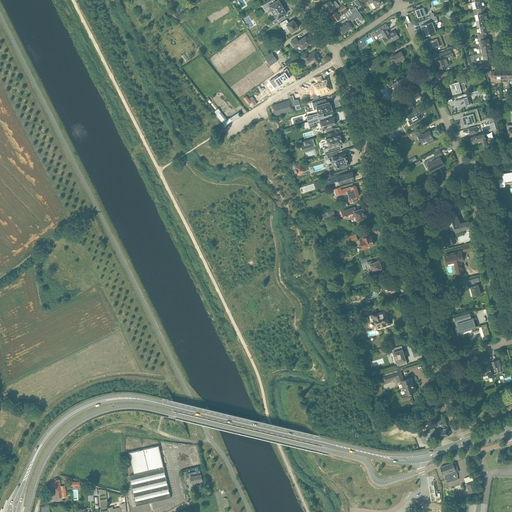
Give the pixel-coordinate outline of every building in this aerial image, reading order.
[(272,0),(269,2),(262,6),(264,10),(267,8),(269,7),(276,20),(274,21),(268,25),(270,28),(281,21),(279,18),(284,15),(286,13),(285,11),(282,5),(281,6),(278,0),(276,2),(274,0),(272,0)] [(333,2),(330,0),(322,6),(328,13),(339,6),(335,1),(333,2)] [(484,0),(483,0),(475,2),(471,3),(473,12),(484,10),(484,7),(485,6),(484,0)] [(428,1),(424,3),(416,5),(418,9),(415,10),(418,17),(417,17),(418,17),(426,14),(425,12),(431,10),(429,5),(428,1)] [(344,14),(346,17),(357,10),(355,7),(351,9),(344,14)] [(360,14),(357,10),(346,17),(349,21),(360,14)] [(475,21),(488,19),(487,12),(485,13),(484,10),(473,12),(474,15),(475,21)] [(336,12),(329,17),(333,22),(340,18),(336,12)] [(436,16),(422,21),(424,25),(421,26),(422,29),(421,30),(422,33),(423,32),(425,36),(436,32),(435,28),(436,27),(435,25),(434,25),(433,25),(432,22),(437,20),(436,16)] [(477,28),(480,27),(489,25),(488,19),(475,21),(477,28)] [(296,30),(296,29),(298,28),(298,27),(299,27),(299,26),(299,25),(298,25),(297,24),(296,25),(296,24),(296,25),(293,20),(288,23),(286,20),(280,23),(283,29),(287,27),(291,33),(292,33),(294,32),(294,31),(296,30)] [(355,27),(351,20),(338,29),(342,35),(351,28),(352,29),(355,27)] [(394,31),(389,34),(386,29),(388,28),(386,23),(370,33),(373,37),(381,33),(383,37),(383,38),(387,44),(389,43),(390,44),(393,41),(398,37),(394,31)] [(489,25),(480,27),(482,33),(479,34),(480,37),(486,36),(486,33),(490,32),(489,25)] [(437,34),(430,37),(431,40),(428,41),(428,42),(429,41),(431,48),(431,49),(440,46),(437,38),(438,38),(437,34)] [(296,38),(290,42),(295,49),(299,46),(301,49),(310,43),(305,36),(298,41),(296,38)] [(480,40),(481,47),(490,45),(489,38),(487,39),(486,36),(480,37),(478,37),(479,41),(480,40)] [(263,37),(257,41),(259,45),(266,41),(263,37)] [(361,39),(357,41),(360,50),(366,46),(363,42),(361,39)] [(480,54),(491,52),(490,45),(481,47),(478,47),(480,54)] [(452,53),(450,50),(439,54),(441,59),(437,61),(438,62),(437,63),(438,66),(439,65),(440,69),(447,67),(446,66),(450,64),(450,65),(447,57),(446,55),(452,53)] [(301,57),(306,64),(309,62),(308,61),(312,58),(316,63),(321,60),(316,54),(315,54),(314,52),(308,56),(306,53),(301,57)] [(391,52),(387,54),(390,60),(392,58),(393,59),(394,59),(395,62),(404,57),(401,52),(393,56),(391,52)] [(473,55),(470,56),(472,62),(475,61),(474,57),(483,55),(484,59),(492,58),(491,52),(480,54),(473,55)] [(265,58),(270,66),(278,60),(272,53),(265,58)] [(365,66),(367,72),(380,65),(377,60),(368,64),(365,66)] [(291,75),(288,71),(288,70),(287,68),(281,71),(282,73),(277,77),(276,76),(268,82),(272,89),(276,86),(277,87),(284,82),(284,81),(291,75)] [(495,78),(501,78),(501,70),(494,70),(494,71),(491,71),(491,80),(495,80),(495,78)] [(402,75),(403,76),(403,78),(398,81),(397,79),(397,80),(397,81),(393,84),(394,85),(397,91),(407,85),(414,97),(420,93),(417,89),(416,89),(415,86),(415,85),(409,74),(404,78),(402,75)] [(321,76),(315,78),(316,84),(314,85),(317,95),(330,91),(326,81),(325,81),(324,81),(324,82),(321,82),(320,80),(322,80),(321,76)] [(452,83),(450,84),(453,95),(462,92),(461,90),(466,89),(463,81),(465,80),(464,76),(451,80),(452,83)] [(468,97),(469,97),(467,97),(466,94),(457,96),(458,99),(456,100),(457,103),(456,103),(457,105),(458,107),(458,108),(466,106),(466,107),(472,105),(471,105),(468,97)] [(292,95),(289,96),(292,106),(299,104),(298,99),(294,100),(292,95)] [(293,110),(292,106),(290,100),(289,100),(290,100),(282,102),(279,102),(280,103),(272,105),(275,115),(293,110)] [(318,114),(331,110),(330,104),(329,105),(328,102),(324,103),(323,100),(312,103),(314,109),(317,108),(318,114)] [(410,105),(404,107),(407,113),(406,113),(409,119),(410,118),(413,123),(421,119),(418,114),(418,113),(423,110),(424,111),(424,110),(421,105),(415,108),(414,106),(413,106),(411,108),(410,105)] [(463,116),(462,116),(463,119),(463,121),(464,124),(464,126),(469,124),(470,126),(479,123),(477,114),(478,114),(477,108),(465,112),(466,115),(464,116),(463,116)] [(239,112),(228,119),(230,122),(241,115),(239,112)] [(327,115),(307,122),(309,126),(313,125),(314,125),(315,125),(314,123),(320,122),(322,128),(323,127),(323,128),(324,128),(325,131),(334,129),(332,125),(336,123),(335,119),(334,117),(333,117),(328,119),(327,115)] [(421,129),(416,131),(421,143),(422,142),(424,141),(427,140),(429,144),(435,141),(433,137),(429,130),(424,133),(423,134),(421,129)] [(485,133),(471,137),(472,143),(482,140),(483,146),(487,145),(487,144),(490,143),(490,144),(495,143),(493,136),(486,138),(485,133)] [(334,135),(334,136),(326,139),(328,148),(324,149),(325,154),(341,149),(339,145),(342,144),(339,135),(338,135),(338,134),(334,135)] [(349,165),(348,161),(347,161),(346,158),(347,158),(345,153),(332,158),(333,162),(336,169),(341,167),(341,169),(346,167),(346,166),(349,165)] [(427,161),(429,166),(428,167),(430,171),(443,165),(440,158),(435,160),(434,158),(427,161)] [(304,171),(300,164),(294,167),(298,174),(304,171)] [(511,170),(511,171),(511,172),(502,173),(503,179),(498,180),(500,188),(505,187),(505,184),(511,182),(511,170)] [(340,174),(328,177),(329,182),(338,180),(338,181),(339,184),(345,182),(345,183),(348,183),(354,181),(353,178),(351,172),(340,175),(340,174)] [(355,186),(340,190),(340,187),(334,189),(335,193),(336,193),(338,197),(347,194),(350,203),(357,201),(355,197),(359,196),(355,186)] [(471,227),(469,221),(460,223),(455,209),(462,207),(459,200),(447,205),(450,211),(452,215),(450,215),(456,232),(471,227)] [(356,211),(354,206),(340,211),(342,216),(353,213),(354,217),(355,217),(357,221),(358,221),(361,220),(361,219),(366,218),(365,217),(366,217),(365,214),(364,214),(363,208),(356,211)] [(333,210),(322,214),(323,219),(335,216),(333,210)] [(356,235),(348,238),(350,244),(358,241),(356,235)] [(363,238),(360,239),(362,245),(359,246),(361,250),(370,247),(370,245),(374,244),(374,243),(375,242),(374,240),(373,240),(371,236),(371,237),(370,235),(363,238)] [(460,261),(463,260),(461,252),(445,255),(447,264),(454,262),(457,274),(463,273),(460,261)] [(366,258),(360,259),(362,264),(366,265),(367,268),(368,268),(370,276),(379,273),(378,270),(382,268),(379,261),(373,263),(372,260),(368,262),(366,258)] [(473,296),(474,296),(480,294),(478,285),(475,285),(474,283),(480,281),(479,277),(462,282),(463,286),(469,285),(469,287),(471,287),(472,287),(473,292),(472,292),(473,292),(474,296),(473,296)] [(390,281),(384,283),(385,287),(384,287),(386,294),(399,290),(398,288),(396,288),(395,284),(391,285),(390,281)] [(355,312),(351,313),(352,317),(355,316),(356,316),(357,319),(363,317),(361,310),(355,312)] [(389,316),(388,316),(387,313),(385,313),(384,311),(381,311),(372,314),(376,326),(377,328),(390,324),(389,321),(390,321),(389,320),(390,319),(389,316)] [(470,313),(454,318),(456,327),(459,326),(460,332),(476,327),(475,323),(473,318),(471,318),(470,313)] [(486,324),(481,326),(484,336),(489,335),(486,324)] [(381,355),(390,352),(388,346),(379,349),(381,355)] [(393,352),(396,363),(397,363),(398,366),(407,363),(401,346),(392,349),(393,352)] [(488,379),(493,377),(490,369),(500,366),(499,360),(492,362),(493,365),(479,369),(481,376),(487,374),(488,379)] [(415,387),(414,387),(412,381),(413,381),(412,378),(412,379),(411,377),(403,380),(401,372),(383,378),(385,382),(396,378),(398,382),(401,381),(406,395),(401,396),(402,400),(412,397),(411,393),(416,391),(415,387)] [(417,417),(419,423),(428,420),(426,414),(417,417)] [(442,438),(450,435),(442,414),(435,417),(436,420),(435,421),(438,430),(436,431),(434,428),(426,430),(429,439),(436,436),(436,439),(438,438),(439,440),(442,439),(442,438)] [(162,466),(163,466),(158,446),(129,453),(133,473),(134,473),(134,475),(129,476),(136,506),(136,505),(170,497),(170,498),(171,498),(164,468),(163,468),(162,466)] [(453,463),(440,467),(443,475),(445,481),(446,481),(447,483),(452,481),(458,479),(457,477),(458,477),(456,473),(453,463)] [(187,473),(187,471),(183,472),(184,478),(188,477),(190,477),(192,483),(202,481),(200,470),(187,473)] [(469,494),(477,492),(471,476),(464,479),(469,494)] [(56,480),(51,487),(51,491),(55,491),(56,498),(62,498),(60,487),(59,480),(56,480)] [(126,511),(125,503),(119,504),(120,507),(113,509),(112,507),(108,508),(108,511),(126,511)]
